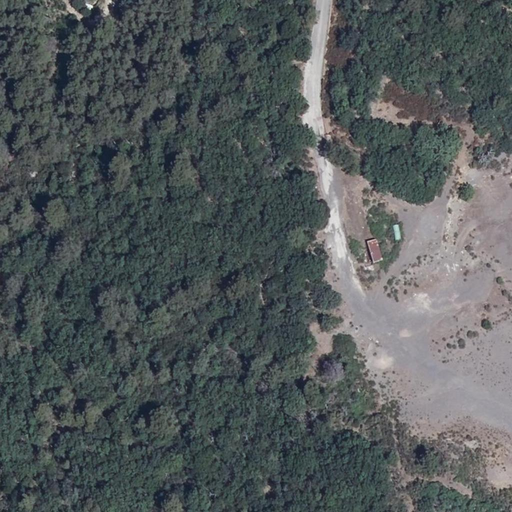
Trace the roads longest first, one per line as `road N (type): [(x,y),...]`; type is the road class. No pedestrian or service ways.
road 1 (track): [(400,511),(351,261),(511,383)]
road 2 (unclassified): [(351,261),(323,113),(330,0)]
